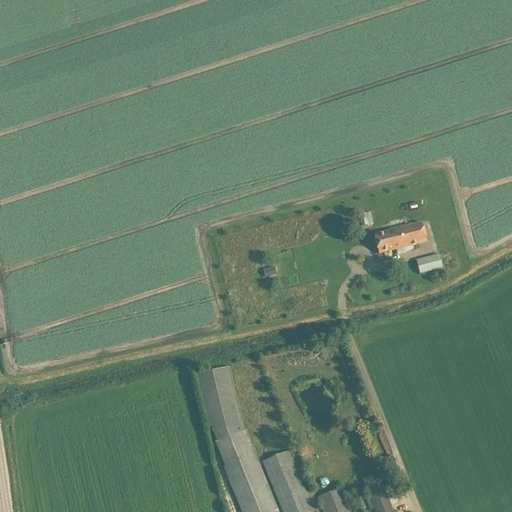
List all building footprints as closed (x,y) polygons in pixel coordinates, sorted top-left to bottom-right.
[(371,213),(362,214),(364,226),(372,225),(371,213)] [(379,254),(426,242),(422,222),(374,234),(379,254)] [(441,268),(437,253),(414,260),(418,274),(441,268)] [(277,275),(275,266),(263,270),(265,278),(277,275)] [(279,511),(246,428),(243,424),(229,366),(195,375),(209,433),(242,511),(279,511)] [(313,511),(289,451),(280,454),(277,447),(267,452),(270,458),(263,461),(283,511),(313,511)] [(393,511),(378,474),(368,477),(363,480),(369,495),(365,497),(370,510),(375,508),(376,511),(393,511)] [(318,497),(324,511),(350,511),(341,488),(318,497)]
